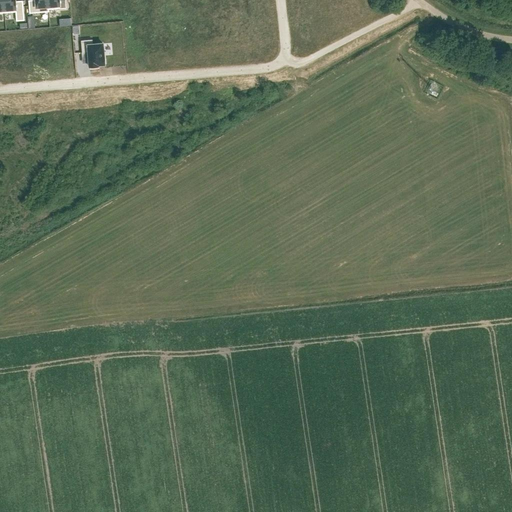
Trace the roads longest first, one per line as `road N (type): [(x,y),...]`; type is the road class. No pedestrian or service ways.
road 1 (residential): [(285,59),(274,67),(0,92)]
road 2 (unclassified): [(418,1),(297,64),(285,59)]
